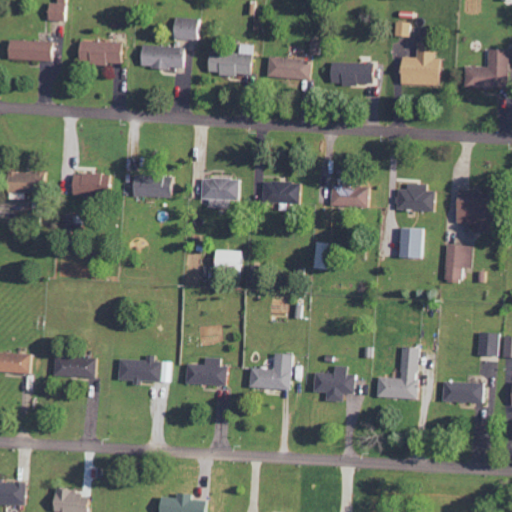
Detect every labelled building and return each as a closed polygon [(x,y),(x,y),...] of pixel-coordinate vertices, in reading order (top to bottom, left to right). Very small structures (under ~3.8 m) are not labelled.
[(72,2),(53,1),(53,21),(71,21),(72,2)] [(203,39),(203,18),(180,18),(180,39),(203,39)] [(416,23),(399,22),(399,36),(415,37),(416,23)] [(15,60),(59,61),(59,41),(15,40),(15,60)] [(313,54),(323,55),(325,42),(314,40),(313,54)] [(129,43),(87,42),(86,64),(128,65),(129,43)] [(408,85),(447,86),(447,59),(440,59),(440,43),(422,42),(422,58),(409,57),(408,85)] [(215,52),(214,74),(257,76),(258,45),(246,44),(246,54),(215,52)] [(147,67),(192,70),(193,48),(148,46),(147,67)] [(511,50),(493,50),(493,67),(470,67),(470,87),(511,88),(511,50)] [(317,80),(317,59),(274,58),(273,78),(317,80)] [(380,84),(380,64),(338,62),(337,83),(380,84)] [(32,200),(32,194),(51,194),(51,173),(16,172),(15,200),(32,200)] [(80,173),(79,195),(117,197),(118,175),(80,173)] [(140,197),(178,198),(178,177),(141,176),(140,197)] [(217,208),(234,208),(234,201),(245,201),(245,179),(208,178),(207,199),(217,200),(217,208)] [(306,182),(269,181),(268,203),(306,204),(306,182)] [(336,206),(374,207),(375,187),(360,186),(360,183),(337,183),(336,206)] [(441,192),(432,191),(433,185),(413,184),(412,189),(403,189),(402,210),(440,211),(441,192)] [(463,223),(479,224),(478,232),(503,234),(505,195),(464,192),(463,223)] [(407,258),(429,258),(429,229),(407,229),(407,258)] [(333,270),(334,243),(321,243),(320,270),(333,270)] [(469,268),(478,268),(478,246),(451,245),(450,282),(468,282),(469,268)] [(248,272),(248,252),(223,251),(222,271),(248,272)] [(504,334),(484,333),(483,356),(503,356),(504,334)] [(426,348),(407,347),(405,378),(384,377),(383,397),(423,399),(426,348)] [(0,372),(37,374),(37,355),(0,353),(0,372)] [(297,355),(279,354),(279,370),(257,369),(256,389),(297,390),(297,355)] [(61,377),(102,378),(102,358),(61,357),(61,377)] [(176,383),(176,363),(160,362),(160,360),(126,358),(125,380),(140,380),(140,382),(176,383)] [(192,384),(232,386),(233,366),(193,365),(192,384)] [(340,374),(321,373),(320,392),(333,392),(332,401),(349,402),(349,394),(360,394),(361,375),(353,375),(353,367),(341,366),(340,374)] [(448,401),(489,403),(489,384),(449,382),(448,401)] [(0,504),(31,506),(32,483),(0,482),(0,504)] [(95,511),(96,496),(83,496),(83,490),(62,490),(61,511),(95,511)]
